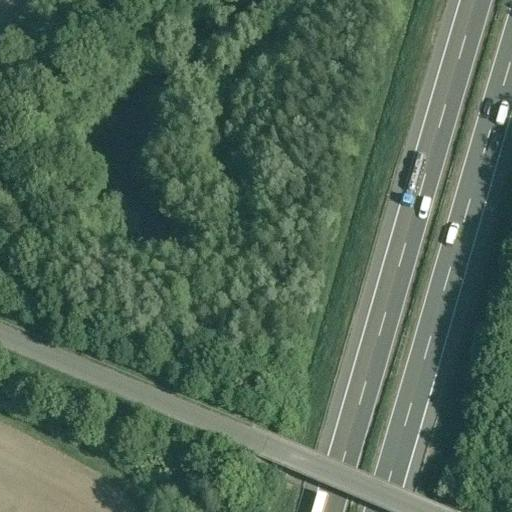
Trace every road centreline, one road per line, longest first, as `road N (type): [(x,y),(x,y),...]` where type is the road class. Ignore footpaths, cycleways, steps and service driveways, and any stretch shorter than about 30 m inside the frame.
road 1 (motorway): [(463,0),(315,511)]
road 2 (residential): [(0,329),(396,511)]
road 3 (motorway): [(391,511),(511,94)]
